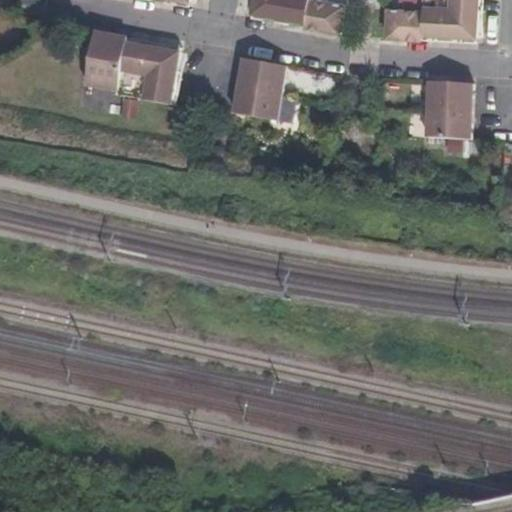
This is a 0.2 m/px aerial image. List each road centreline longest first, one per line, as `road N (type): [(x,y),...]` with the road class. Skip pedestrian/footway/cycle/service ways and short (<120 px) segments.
road 1 (residential): [(213,35),(367,57),(507,64)]
road 2 (residential): [(43,0),(213,35)]
